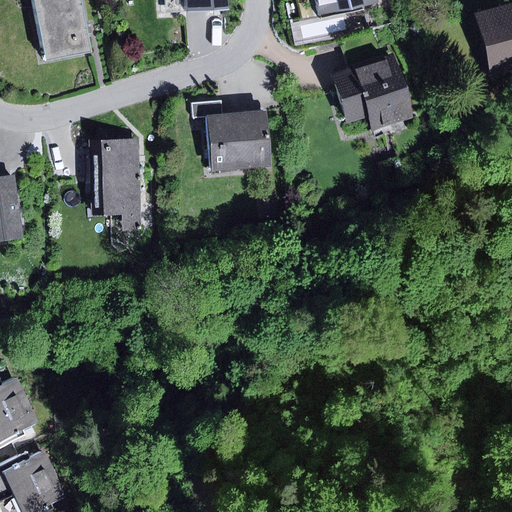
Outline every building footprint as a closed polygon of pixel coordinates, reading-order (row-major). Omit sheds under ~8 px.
[(35,0),(47,61),(92,53),(87,24),(82,0),(35,0)] [(187,0),(188,10),(229,8),(228,0),(187,0)] [(315,0),(319,16),(381,3),(380,0),(315,0)] [(511,2),(473,12),(490,78),(511,72),(511,2)] [(374,34),(340,45),(348,70),(382,60),(374,34)] [(348,70),(332,75),(347,123),(369,116),(373,129),(412,117),(393,56),(382,60),(348,70)] [(206,117),(223,116),(222,100),(191,103),(192,119),(206,117)] [(223,116),(206,117),(211,173),(273,168),(268,112),(223,116)] [(138,140),(90,141),(92,215),(122,214),(123,231),(141,230),(138,140)] [(0,243),(24,240),(14,176),(0,177),(0,243)] [(0,379),(0,410),(26,398),(17,378),(3,385),(0,379)] [(38,422),(26,398),(0,410),(0,448),(28,435),(24,429),(38,422)] [(29,452),(0,466),(0,498),(56,471),(46,452),(32,459),(29,452)] [(68,496),(56,471),(0,498),(0,506),(2,511),(50,511),(57,509),(54,502),(68,496)]
